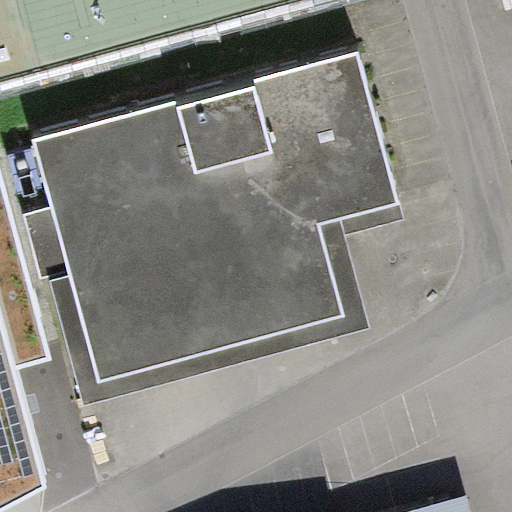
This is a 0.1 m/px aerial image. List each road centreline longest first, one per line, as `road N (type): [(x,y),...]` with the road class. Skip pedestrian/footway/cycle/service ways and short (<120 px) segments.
road 1 (residential): [(105,511),(453,325),(482,274),(484,207),(429,0)]
road 2 (unknown): [(511,405),(482,274),(511,271)]
